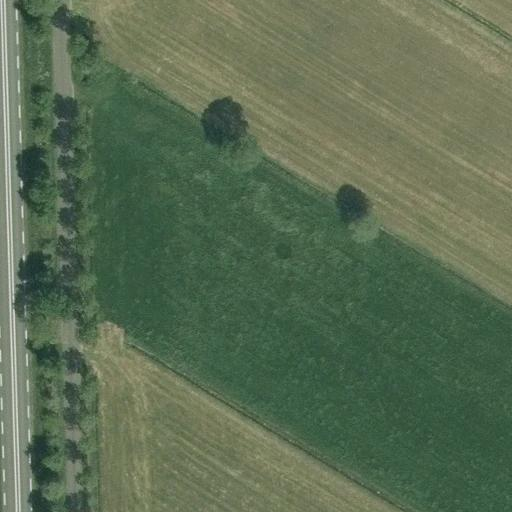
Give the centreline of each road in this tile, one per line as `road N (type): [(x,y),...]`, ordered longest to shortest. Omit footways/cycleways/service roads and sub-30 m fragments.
road 1 (unclassified): [(85,511),(69,0)]
road 2 (primary): [(13,511),(0,86)]
